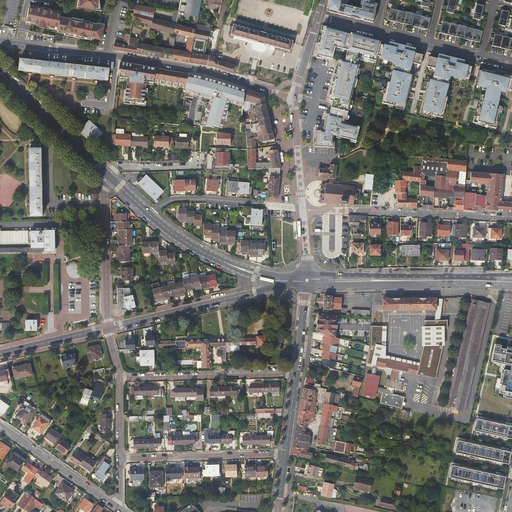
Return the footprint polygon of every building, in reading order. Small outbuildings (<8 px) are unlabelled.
[(78,1),(77,6),(101,11),(100,8),(99,4),(99,0),(80,0),(80,2),(78,1)] [(195,0),(192,16),(198,17),(201,0),(195,0)] [(337,0),(337,1),(333,0),(328,0),(325,11),(373,23),(378,4),(362,0),(361,0),(360,9),(340,4),(340,2),(349,4),(349,0),(337,0)] [(447,6),(446,12),(453,14),(456,0),(448,0),(448,6),(447,6)] [(477,4),(474,19),(481,20),(482,14),(484,6),(477,4)] [(154,17),(155,7),(135,5),(134,12),(154,17)] [(61,12),(30,6),(26,22),(58,29),(60,17),(61,12)] [(407,12),(391,8),(388,20),(404,24),(404,23),(412,25),(412,26),(428,30),(431,18),(415,14),(407,12)] [(499,18),(498,24),(505,26),(509,12),(502,10),(500,18),(499,18)] [(148,26),(152,27),(154,17),(134,12),(132,23),(134,24),(134,20),(148,23),(148,26)] [(71,19),(60,17),(58,29),(57,33),(62,33),(63,31),(65,31),(64,35),(66,36),(67,33),(68,34),(68,35),(72,36),(73,34),(76,34),(76,36),(79,37),(80,36),(82,36),(81,39),(91,40),(92,37),(102,39),(105,24),(97,23),(97,24),(90,23),(90,21),(71,18),(71,19)] [(164,30),(166,21),(159,19),(157,28),(164,30)] [(451,23),(443,21),(440,33),(448,35),(451,23)] [(196,29),(210,33),(212,27),(197,23),(196,29)] [(459,25),(451,23),(448,35),(456,37),(456,36),(459,25)] [(189,62),(196,29),(177,24),(175,32),(189,36),(186,51),(174,49),(173,59),(189,62)] [(232,35),(292,51),(294,41),(235,25),(232,35)] [(467,27),(459,25),(456,36),(464,38),(467,27)] [(385,94),(383,103),(389,104),(393,105),(397,106),(404,108),(405,108),(412,78),(409,77),(411,70),(410,70),(412,62),(420,65),(423,55),(414,53),(415,49),(390,43),(389,47),(380,44),(381,40),(324,26),(317,55),(333,59),(336,47),(348,50),(345,61),(340,60),(330,100),(333,101),(329,115),(327,114),(323,131),(316,131),(315,146),(329,147),(333,148),(333,135),(356,141),(360,127),(345,123),(344,123),(345,119),(346,119),(355,83),(353,82),(354,79),(356,79),(360,65),(356,64),(359,53),(363,54),(362,57),(376,61),(377,58),(396,62),(396,63),(395,67),(395,68),(394,72),(393,76),(391,83),(388,82),(386,90),(385,94)] [(472,41),(475,29),(467,27),(464,38),(464,39),(472,41)] [(205,54),(210,33),(196,29),(189,62),(213,66),(215,56),(205,54)] [(480,43),(483,31),(475,29),(472,41),(480,43)] [(115,43),(114,49),(127,51),(128,45),(129,41),(129,38),(130,38),(131,34),(130,34),(125,34),(123,44),(115,43)] [(500,48),(503,36),(495,34),(494,38),(492,46),(500,48)] [(162,57),(173,59),(174,49),(172,48),(173,44),(175,36),(171,36),(170,38),(168,48),(164,47),(162,57)] [(511,38),(503,36),(500,48),(508,50),(508,49),(511,38)] [(128,45),(127,51),(142,54),(144,44),(139,43),(137,46),(128,45)] [(142,54),(157,56),(159,46),(144,44),(142,54)] [(218,53),(216,52),(215,56),(213,66),(226,70),(236,73),(237,66),(216,59),(218,53)] [(464,61),(439,55),(438,59),(429,57),(427,66),(436,68),(434,76),(433,75),(431,83),(428,82),(421,112),(428,114),(432,115),(436,116),(443,118),(445,109),(446,104),(448,97),(444,96),(446,90),(447,86),(447,85),(448,81),(448,80),(449,76),(469,80),(472,67),(463,65),(464,61)] [(21,58),(19,70),(107,81),(109,70),(21,58)] [(154,83),(156,69),(121,63),(119,71),(121,71),(120,77),(130,79),(129,82),(127,82),(125,101),(144,103),(144,101),(145,92),(146,88),(146,84),(145,84),(145,81),(154,83)] [(511,72),(509,72),(508,72),(507,72),(506,73),(505,74),(484,68),(483,70),(479,69),(476,82),(480,83),(480,85),(488,87),(488,89),(487,88),(485,94),(484,94),(483,98),(484,99),(484,101),(479,100),(476,115),(474,115),(472,121),(481,123),(481,121),(487,123),(487,125),(495,127),(497,120),(496,120),(497,112),(499,113),(501,105),(497,105),(499,97),(496,97),(498,90),(500,90),(501,88),(503,89),(504,86),(507,87),(507,88),(511,89),(511,125),(510,129),(511,129),(511,72)] [(163,70),(156,69),(154,83),(158,83),(158,80),(161,81),(163,70)] [(169,71),(163,70),(161,81),(160,84),(164,85),(165,81),(168,82),(169,71)] [(176,72),(169,71),(168,82),(167,85),(171,86),(171,82),(174,83),(176,72)] [(182,73),(176,72),(174,83),(173,86),(177,87),(178,83),(180,84),(182,73)] [(189,74),(182,73),(180,84),(180,87),(184,88),(184,85),(187,85),(188,77),(189,74)] [(212,91),(215,80),(197,75),(196,78),(196,80),(201,82),(199,87),(212,91)] [(244,99),(245,89),(224,82),(223,92),(236,96),(244,99)] [(256,106),(266,104),(265,96),(263,95),(245,89),(244,99),(244,100),(248,102),(255,104),(255,105),(249,111),(250,114),(244,116),(245,120),(255,119),(254,112),(253,108),(256,108),(256,106)] [(244,100),(244,99),(236,96),(235,107),(243,109),(243,105),(244,100)] [(246,133),(246,139),(256,137),(273,134),(269,118),(266,104),(256,106),(256,108),(253,108),(254,112),(257,111),(259,123),(255,124),(257,134),(253,135),(252,131),(246,132),(246,133)] [(239,115),(242,116),(243,109),(235,107),(228,106),(227,108),(229,108),(228,112),(228,113),(239,115)] [(228,113),(228,112),(216,110),(215,114),(215,121),(224,122),(223,130),(237,132),(239,115),(228,113)] [(95,142),(103,134),(90,121),(82,129),(95,142)] [(215,121),(214,129),(223,130),(224,122),(215,121)] [(201,130),(200,144),(208,145),(208,140),(216,140),(217,131),(201,130)] [(115,145),(131,146),(131,137),(131,134),(116,134),(116,136),(115,144),(115,145)] [(256,137),(257,139),(261,139),(262,142),(275,140),(273,134),(256,137)] [(169,147),(169,137),(155,136),(154,147),(169,147)] [(131,137),(131,146),(148,147),(148,138),(131,137)] [(189,148),(189,138),(177,137),(176,148),(189,148)] [(247,150),(254,149),(256,149),(255,140),(257,139),(256,137),(246,139),(247,150)] [(42,215),(42,147),(40,147),(40,143),(31,143),(31,147),(30,147),(30,215),(42,215)] [(224,153),(224,149),(216,149),(216,164),(230,165),(230,153),(224,153)] [(275,169),(281,169),(278,152),(270,153),(271,163),(255,163),(254,149),(247,150),(248,169),(275,169)] [(406,155),(374,151),(373,156),(400,159),(406,160),(406,155)] [(422,168),(421,174),(420,182),(419,186),(421,187),(419,195),(434,197),(435,188),(445,189),(449,159),(439,158),(424,157),(423,157),(422,168)] [(405,166),(406,160),(400,159),(396,180),(402,181),(403,172),(404,166),(405,166)] [(434,197),(435,197),(448,198),(448,197),(454,197),(454,186),(456,171),(460,172),(467,172),(468,161),(449,159),(445,189),(435,188),(434,197)] [(320,169),(319,178),(336,180),(337,165),(330,165),(330,168),(328,168),(328,170),(320,169)] [(396,180),(396,187),(406,187),(406,184),(409,181),(420,182),(421,174),(413,173),(403,172),(402,181),(396,180)] [(466,185),(467,172),(460,172),(459,185),(466,185)] [(279,185),(280,173),(274,173),(274,176),(271,176),(270,184),(279,185)] [(486,209),(484,212),(491,211),(504,212),(505,202),(501,202),(504,175),(472,173),(471,184),(487,185),(488,186),(487,196),(486,209)] [(364,190),(372,190),(373,175),(372,175),(365,174),(364,190)] [(158,197),(160,199),(161,194),(164,190),(147,175),(144,178),(139,179),(141,181),(139,183),(156,199),(158,197)] [(373,175),(372,190),(382,191),(384,180),(384,175),(373,175)] [(218,191),(218,181),(208,180),(207,190),(218,191)] [(186,191),(186,181),(175,181),(175,191),(186,191)] [(196,181),(186,181),(186,191),(196,191),(196,181)] [(239,193),(240,183),(229,182),(228,192),(239,193)] [(325,185),(322,185),(321,190),(319,191),(319,196),(320,197),(320,203),(324,204),(324,205),(325,205),(325,204),(332,204),(332,205),(333,205),(333,204),(340,205),(341,207),(343,205),(346,205),(346,206),(347,206),(347,205),(353,206),(353,207),(353,206),(354,206),(354,205),(354,202),(356,199),(356,196),(360,196),(361,188),(355,187),(355,188),(350,187),(350,186),(349,186),(349,187),(344,186),(344,185),(343,185),(343,186),(336,185),(336,184),(335,184),(334,183),(333,182),(331,182),(330,183),(329,184),(327,184),(327,183),(326,183),(326,184),(325,184),(325,185)] [(250,184),(240,183),(239,193),(252,194),(252,187),(250,187),(250,184)] [(279,187),(279,185),(270,184),(269,191),(278,193),(278,191),(279,187)] [(372,190),(371,206),(388,207),(388,202),(381,202),(382,191),(372,190)] [(278,193),(269,191),(268,199),(277,200),(278,193)] [(398,198),(398,207),(417,208),(418,199),(407,199),(407,193),(397,193),(398,198)] [(464,211),(484,212),(486,209),(487,196),(477,195),(474,194),(465,193),(465,197),(465,201),(464,211)] [(455,207),(455,210),(464,211),(465,201),(456,201),(455,207)] [(203,216),(201,216),(200,216),(200,213),(193,212),(191,212),(191,210),(186,209),(182,209),(179,209),(178,219),(180,219),(182,219),(182,222),(195,223),(195,225),(203,226),(203,216)] [(263,222),(263,212),(253,211),(252,221),(263,222)] [(128,217),(127,213),(117,213),(117,226),(119,226),(119,227),(119,234),(122,234),(122,235),(122,239),(122,240),(120,240),(120,248),(120,250),(117,250),(118,258),(120,258),(120,259),(120,262),(131,261),(131,244),(133,244),(133,229),(130,229),(130,217),(128,217)] [(361,225),(361,216),(350,216),(350,225),(361,225)] [(205,234),(207,234),(209,234),(209,237),(214,237),(216,237),(216,240),(222,241),(224,241),(224,243),(233,244),(233,242),(235,242),(236,242),(237,231),(228,231),(229,227),(222,226),(222,227),(220,227),(220,224),(214,223),(214,225),(205,224),(205,234)] [(398,235),(398,223),(388,223),(387,235),(398,235)] [(427,235),(427,236),(432,236),(432,224),(421,223),(421,235),(427,235)] [(381,224),(369,224),(369,234),(381,234),(381,224)] [(412,226),(401,225),(401,235),(412,236),(412,226)] [(453,225),(453,237),(467,237),(468,226),(453,225)] [(438,235),(450,236),(450,226),(439,226),(438,235)] [(474,238),(485,238),(486,228),(474,228),(474,238)] [(488,229),(488,242),(495,242),(495,239),(501,239),(501,229),(488,229)] [(29,248),(52,248),(52,230),(41,230),(41,231),(28,231),(28,232),(26,232),(26,231),(0,231),(0,244),(26,244),(26,242),(29,242),(29,248)] [(175,252),(173,252),(171,253),(171,250),(165,250),(163,250),(163,248),(159,248),(159,242),(157,242),(155,242),(155,239),(146,239),(146,242),(145,242),(143,242),(143,253),(159,253),(159,262),(167,262),(167,265),(175,265),(175,252)] [(242,251),(243,251),(245,251),(245,253),(252,254),(253,254),(253,256),(262,256),(262,253),(264,253),(266,253),(266,243),(250,243),(250,240),(242,240),(242,251)] [(363,255),(363,244),(353,244),(353,255),(363,255)] [(455,261),(470,261),(470,244),(462,244),(462,245),(464,245),(463,249),(466,249),(466,251),(455,250),(455,261)] [(381,255),(381,245),(370,245),(370,255),(371,256),(376,256),(376,255),(381,255)] [(403,256),(420,256),(420,246),(403,246),(403,256)] [(491,260),(502,260),(503,250),(491,249),(491,260)] [(437,260),(448,261),(449,250),(437,250),(437,260)] [(473,260),(485,260),(485,250),(473,250),(473,260)] [(123,271),(123,282),(129,282),(129,278),(134,278),(134,267),(121,267),(122,271),(123,271)] [(176,282),(168,284),(152,288),(155,299),(157,298),(158,298),(159,300),(168,298),(167,296),(169,295),(173,294),(173,297),(183,294),(183,292),(185,291),(191,289),(190,287),(192,287),(195,286),(196,288),(204,286),(205,286),(206,288),(214,286),(214,284),(215,283),(218,282),(215,273),(200,276),(199,274),(183,278),(184,280),(176,282)] [(118,307),(121,309),(137,305),(134,294),(132,294),(132,286),(119,286),(118,307)] [(342,309),(342,298),(333,297),(333,295),(325,295),(324,309),(332,310),(332,308),(342,309)] [(384,310),(436,309),(436,298),(383,299),(384,310)] [(473,298),(462,346),(472,348),(466,374),(456,372),(448,406),(465,410),(489,301),(473,298)] [(331,315),(320,315),(319,315),(319,322),(324,322),(324,324),(331,325),(331,315)] [(426,322),(426,326),(422,326),(423,346),(425,346),(421,363),(420,367),(418,375),(437,379),(445,346),(445,327),(449,327),(449,321),(449,319),(446,319),(428,320),(425,320),(425,322),(426,322)] [(27,330),(38,330),(38,320),(27,320),(27,330)] [(372,364),(375,346),(381,346),(381,326),(371,326),(371,346),(367,363),(372,364)] [(385,326),(381,326),(381,346),(375,346),(372,364),(375,365),(377,357),(420,367),(421,363),(385,355),(385,326)] [(326,335),(337,338),(337,329),(330,328),(330,329),(326,329),(326,335)] [(146,345),(156,345),(155,335),(146,335),(146,345)] [(227,349),(227,351),(230,351),(231,350),(231,345),(256,344),(256,345),(267,345),(266,335),(257,335),(257,337),(256,337),(256,338),(227,338),(227,345),(227,349)] [(337,338),(326,335),(325,337),(325,339),(324,338),(323,342),(326,343),(338,346),(340,338),(337,338)] [(202,347),(211,346),(211,345),(220,345),(227,345),(227,338),(201,339),(202,347)] [(121,349),(136,349),(135,339),(125,339),(125,342),(121,342),(121,349)] [(182,345),(182,347),(202,347),(201,339),(186,339),(186,345),(182,345)] [(338,346),(326,343),(325,346),(325,347),(323,347),(322,350),(324,351),(336,354),(338,346)] [(103,356),(100,344),(88,347),(91,359),(103,356)] [(511,348),(496,344),(492,361),(506,364),(503,377),(500,394),(504,395),(504,398),(511,399),(511,348)] [(202,347),(202,368),(211,368),(211,346),(202,347)] [(472,348),(462,346),(456,372),(466,374),(472,348)] [(152,353),(152,349),(140,349),(140,356),(142,356),(142,364),(152,364),(152,360),(154,360),(154,353),(152,353)] [(336,354),(324,351),(323,355),(324,355),(324,356),(323,359),(324,359),(335,362),(337,354),(336,354)] [(68,354),(62,356),(65,366),(78,363),(75,353),(68,354)] [(388,387),(397,389),(406,392),(408,383),(406,383),(407,380),(404,379),(403,382),(401,381),(403,371),(406,372),(418,375),(420,367),(377,357),(375,365),(393,369),(391,379),(387,379),(385,386),(388,387)] [(335,362),(324,359),(323,363),(322,367),(334,370),(336,362),(335,362)] [(34,375),(32,365),(15,369),(17,379),(34,375)] [(0,382),(9,380),(7,370),(0,371),(0,382)] [(381,403),(405,409),(408,398),(396,395),(397,389),(388,387),(387,390),(377,387),(379,376),(368,373),(363,394),(375,397),(376,391),(383,392),(381,403)] [(305,384),(312,386),(313,379),(307,378),(305,384)] [(354,396),(359,397),(363,380),(355,378),(353,386),(356,387),(354,396)] [(80,402),(85,404),(87,399),(89,400),(91,396),(94,397),(95,394),(102,396),(107,382),(97,379),(93,390),(85,387),(80,402)] [(254,392),(265,391),(265,383),(253,383),(253,386),(250,386),(250,394),(254,394),(254,392)] [(265,383),(265,391),(280,391),(280,385),(276,385),(276,383),(265,383)] [(157,385),(147,386),(148,394),(155,394),(155,396),(161,396),(161,388),(158,388),(157,385)] [(148,394),(147,386),(131,386),(131,394),(136,394),(136,397),(144,397),(144,394),(148,394)] [(211,395),(227,395),(227,386),(214,386),(214,388),(211,388),(211,395)] [(227,386),(227,395),(241,395),(241,389),(237,389),(237,386),(227,386)] [(172,396),(187,396),(187,387),(175,388),(175,390),(172,390),(172,396)] [(204,399),(204,388),(198,389),(198,387),(187,387),(187,396),(188,396),(188,399),(196,399),(196,396),(198,395),(198,399),(204,399)] [(313,390),(304,388),(302,400),(311,402),(311,397),(314,397),(315,394),(312,393),(313,390)] [(327,392),(326,398),(325,404),(336,406),(336,404),(334,404),(336,394),(327,392)] [(0,411),(3,414),(9,405),(0,399),(0,411)] [(311,402),(302,400),(300,412),(304,412),(309,413),(309,412),(315,413),(317,403),(316,403),(311,402)] [(33,411),(23,404),(20,408),(22,409),(17,416),(25,422),(33,411)] [(336,406),(325,404),(324,410),(333,412),(335,412),(337,413),(338,407),(336,406)] [(110,431),(110,410),(105,410),(103,413),(103,415),(102,415),(102,432),(110,431)] [(304,412),(303,419),(307,420),(307,422),(313,423),(314,418),(308,416),(309,413),(304,412)] [(323,415),(321,427),(332,429),(334,418),(332,417),(323,415)] [(32,427),(41,433),(49,422),(40,416),(32,427)] [(299,419),(297,426),(306,427),(307,423),(307,422),(307,420),(303,419),(299,419)] [(511,427),(478,420),(475,432),(511,439),(511,427)] [(306,427),(297,426),(295,440),(310,443),(311,437),(310,437),(310,436),(307,435),(307,432),(305,432),(306,427)] [(40,435),(41,433),(32,427),(31,429),(40,435)] [(319,438),(327,439),(333,440),(334,433),(336,433),(337,429),(332,429),(321,427),(319,438)] [(60,435),(51,428),(45,436),(54,443),(60,435)] [(222,434),(222,442),(233,442),(232,439),(236,439),(236,430),(229,431),(230,433),(222,434)] [(211,442),(222,442),(222,434),(210,434),(210,431),(206,431),(207,442),(211,442)] [(259,435),(260,444),(271,443),(271,440),(274,440),(274,432),(268,432),(268,435),(259,435)] [(184,435),(184,443),(195,443),(195,440),(199,440),(199,434),(184,435)] [(172,443),(184,443),(184,435),(169,435),(169,441),(172,441),(172,443)] [(248,444),(260,444),(259,435),(244,436),(244,441),(248,441),(248,444)] [(146,439),(146,447),(158,447),(158,444),(161,443),(161,438),(146,439)] [(70,445),(61,439),(55,447),(65,454),(70,445)] [(132,447),(146,447),(146,439),(132,439),(132,447)] [(310,443),(295,440),(294,447),(309,450),(310,443)] [(0,458),(2,459),(10,448),(0,442),(0,458)] [(511,453),(458,442),(456,453),(509,465),(511,453)] [(309,450),(294,447),(293,454),(312,459),(313,454),(308,452),(309,450)] [(70,459),(79,465),(80,464),(86,455),(77,449),(70,459)] [(25,461),(26,460),(14,452),(13,453),(25,461)] [(18,471),(25,461),(13,453),(7,463),(18,471)] [(80,464),(90,471),(97,461),(87,454),(86,455),(80,464)] [(319,461),(326,463),(327,462),(337,465),(338,458),(327,454),(320,454),(319,461)] [(104,455),(100,462),(103,464),(96,473),(98,474),(96,477),(103,481),(106,475),(104,474),(110,466),(108,464),(106,463),(108,458),(104,455)] [(338,458),(337,465),(349,468),(349,469),(354,470),(355,466),(357,466),(357,463),(355,463),(355,462),(338,458)] [(23,482),(28,485),(35,475),(34,474),(38,470),(27,462),(22,469),(29,474),(23,482)] [(236,476),(236,464),(225,465),(225,476),(236,476)] [(308,471),(307,476),(318,478),(320,468),(306,464),(305,471),(307,471),(308,471)] [(219,475),(218,465),(209,466),(210,476),(219,475)] [(256,466),(256,465),(245,466),(245,476),(256,476),(256,466)] [(256,466),(256,476),(256,477),(268,476),(267,467),(256,466)] [(144,479),(144,467),(130,467),(130,479),(144,479)] [(199,467),(184,467),(185,480),(200,480),(199,467)] [(506,478),(453,467),(450,479),(503,490),(506,478)] [(181,478),(181,468),(169,468),(169,478),(181,478)] [(43,472),(39,469),(35,475),(39,478),(37,480),(47,487),(54,478),(43,471),(43,472)] [(162,470),(156,470),(156,472),(150,472),(150,486),(163,486),(162,470)] [(369,492),(372,481),(356,477),(354,488),(369,492)] [(25,490),(28,485),(23,482),(22,481),(19,485),(25,490)] [(55,493),(67,501),(75,490),(63,482),(55,493)] [(334,490),(335,485),(325,482),(323,495),(338,498),(339,491),(334,490)] [(33,489),(30,493),(33,496),(34,495),(38,498),(41,494),(37,491),(36,491),(33,489)] [(12,508),(18,499),(8,492),(2,501),(8,506),(12,508)] [(18,504),(19,506),(25,510),(27,510),(29,511),(32,511),(37,506),(40,508),(43,505),(29,494),(27,496),(25,495),(18,504)] [(87,511),(93,504),(84,498),(78,507),(85,511),(87,511)] [(392,509),(394,502),(382,500),(380,506),(392,509)]
